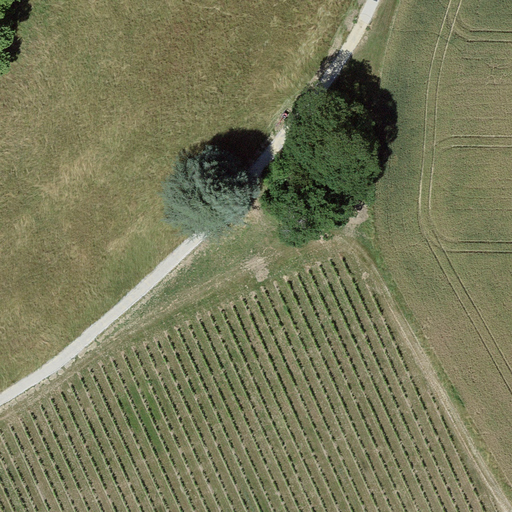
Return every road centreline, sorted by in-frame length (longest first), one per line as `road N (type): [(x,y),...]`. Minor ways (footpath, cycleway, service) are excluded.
road 1 (track): [(511,510),(502,505),(364,262),(334,244),(299,248),(52,361)]
road 2 (track): [(52,361),(200,229),(280,132),(367,0)]
